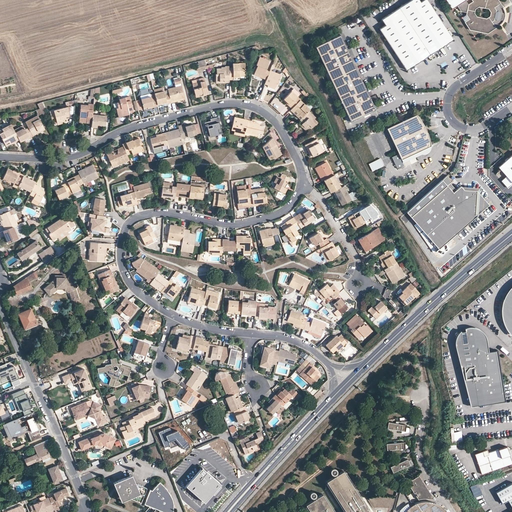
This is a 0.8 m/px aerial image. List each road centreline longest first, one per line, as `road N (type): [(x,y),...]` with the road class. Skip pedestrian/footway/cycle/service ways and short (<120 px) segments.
road 1 (residential): [(0,156),(61,159),(113,134),(232,102),(275,121),(302,184)]
road 2 (residential): [(302,184),(276,215),(235,225),(164,213),(130,220),(122,265),(137,292),(173,315)]
road 3 (secondary): [(511,235),(369,361)]
road 4 (residential): [(511,49),(453,87),(445,106),(457,127),(469,129),(511,108)]
road 5 (residential): [(88,510),(32,381)]
